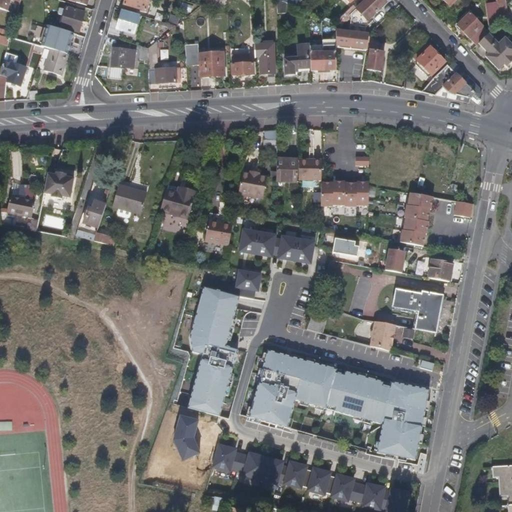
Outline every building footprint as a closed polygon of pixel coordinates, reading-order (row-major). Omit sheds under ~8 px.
[(0,0),(0,8),(5,10),(8,0),(17,0),(20,1),(20,0),(0,0)] [(148,0),(124,0),(123,4),(145,11),(148,0)] [(380,0),(367,0),(358,9),(352,14),(353,25),(369,25),(371,22),(369,20),(384,6),(379,2),(380,0)] [(480,0),(468,0),(464,5),(470,11),(480,0)] [(494,0),(496,4),(498,23),(507,27),(502,0),(494,0)] [(498,23),(496,4),(486,6),(491,31),(498,23)] [(84,10),(66,5),(60,25),(78,30),(84,10)] [(358,9),(354,5),(337,21),(342,25),(352,14),(358,9)] [(16,14),(11,12),(4,36),(9,38),(16,14)] [(137,17),(121,12),(115,32),(131,37),(137,17)] [(164,15),(153,12),(151,18),(162,21),(164,15)] [(476,46),(478,44),(488,34),(489,33),(470,14),(457,27),(476,46)] [(67,55),(74,32),(45,22),(38,46),(40,47),(67,55)] [(175,27),(159,22),(158,27),(170,31),(175,27)] [(368,35),(335,31),(335,41),(335,45),(366,48),(368,36),(368,35)] [(488,34),(478,44),(487,54),(484,57),(497,70),(503,65),(505,67),(511,61),(511,57),(511,56),(511,46),(504,38),(497,44),(488,34)] [(377,41),(368,36),(366,48),(366,50),(369,51),(366,69),(380,72),(383,53),(376,52),(377,41)] [(322,72),(322,41),(308,41),(309,49),(309,59),(310,72),(322,72)] [(335,41),(322,41),(322,72),(335,71),(335,45),(335,41)] [(154,43),(147,49),(147,60),(148,70),(155,70),(156,83),(175,82),(174,67),(155,68),(154,43)] [(443,62),(425,43),(411,56),(416,61),(420,65),(418,68),(423,73),(425,70),(429,75),(443,62)] [(185,65),(198,65),(198,55),(198,44),(183,45),(185,65)] [(272,74),(271,45),(253,45),(254,57),(258,57),(259,75),(272,74)] [(240,49),(231,49),(232,76),(253,75),(252,61),(245,61),(245,57),(237,57),(237,56),(240,55),(240,49)] [(309,59),(309,49),(299,49),(299,59),(283,59),(283,76),(294,76),(294,70),(307,69),(307,59),(309,59)] [(67,55),(49,50),(43,71),(62,77),(68,55),(67,55)] [(133,68),(133,50),(111,51),(111,70),(124,70),(124,68),(133,68)] [(2,60),(13,63),(15,56),(5,53),(2,60)] [(198,55),(198,65),(199,78),(223,77),(222,54),(198,55)] [(13,63),(2,60),(0,68),(0,74),(7,76),(5,81),(18,85),(23,66),(13,63)] [(470,79),(451,60),(434,78),(427,94),(468,103),(470,101),(474,97),(479,101),(479,94),(479,93),(478,91),(478,89),(478,88),(473,82),(471,84),(468,80),(470,79)] [(415,65),(411,69),(420,79),(425,75),(415,65)] [(479,101),(474,97),(470,101),(478,106),(481,103),(479,101)] [(261,156),(261,137),(252,137),(251,155),(261,156)] [(277,144),(263,144),(262,161),(277,161),(277,144)] [(369,158),(355,158),(355,166),(369,166),(369,158)] [(298,161),(298,181),(321,181),(321,160),(298,161)] [(298,181),(298,161),(277,161),(276,184),(298,184),(298,181)] [(267,178),(242,173),(238,195),(263,199),(267,178)] [(334,206),(346,206),(345,184),(345,183),(333,183),(333,184),(334,206)] [(370,206),(369,183),(357,183),(357,184),(358,206),(370,206)] [(334,206),(333,184),(321,184),(322,207),(334,207),(334,206)] [(358,206),(357,184),(345,184),(346,206),(346,207),(358,207),(358,206)] [(66,188),(57,186),(56,188),(48,186),(44,205),(52,207),(52,210),(61,212),(62,209),(70,211),(74,192),(66,190),(66,188)] [(178,189),(168,186),(160,213),(188,221),(196,195),(184,191),(183,194),(177,193),(178,189)] [(112,208),(123,211),(130,190),(118,187),(112,208)] [(130,190),(123,211),(140,216),(146,195),(130,190)] [(432,211),(434,199),(411,195),(409,207),(431,211),(432,211)] [(35,206),(10,201),(6,223),(31,228),(35,206)] [(470,219),(472,205),(456,203),(454,216),(470,219)] [(104,210),(93,206),(90,215),(87,214),(82,229),(97,234),(104,210)] [(429,223),(431,211),(409,207),(408,207),(406,219),(407,219),(429,223)] [(219,213),(210,211),(208,220),(232,225),(233,220),(218,217),(219,213)] [(428,235),(430,223),(429,223),(407,219),(406,232),(427,235),(428,235)] [(232,225),(208,220),(203,241),(227,247),(232,225)] [(262,228),(244,225),(241,248),(259,250),(262,228)] [(280,231),(262,228),(259,251),(277,254),(280,231)] [(425,247),(427,235),(406,232),(405,231),(403,243),(425,247)] [(301,235),(283,232),(280,254),(298,257),(301,235)] [(93,245),(95,240),(76,235),(74,240),(93,245)] [(319,238),(301,235),(298,257),(316,260),(319,238)] [(354,238),(334,235),(332,249),(356,253),(357,243),(353,243),(354,238)] [(95,240),(93,245),(110,249),(111,249),(114,243),(103,240),(95,238),(95,240)] [(406,249),(389,247),(387,268),(403,270),(406,249)] [(454,261),(432,258),(430,275),(451,279),(454,261)] [(263,271),(239,266),(235,286),(259,290),(263,271)] [(220,414),(239,347),(228,344),(242,293),(205,283),(190,338),(192,352),(202,355),(188,405),(220,414)] [(421,291),(395,287),(392,305),(419,309),(416,327),(437,330),(443,292),(422,289),(421,291)] [(395,325),(374,322),(373,330),(370,332),(370,336),(371,338),(371,339),(370,346),(391,352),(393,341),(392,341),(392,336),(393,336),(395,325)] [(325,407),(335,367),(266,348),(247,416),(285,426),(293,399),(325,407)] [(421,361),(419,366),(430,369),(432,364),(421,361)] [(429,391),(335,367),(325,407),(381,421),(374,448),(412,458),(429,391)] [(236,448),(216,443),(210,468),(230,473),(236,448)] [(262,454),(242,450),(236,475),(256,479),(262,454)] [(282,460),(262,455),(256,480),(276,485),(282,460)] [(307,465),(287,461),(281,486),(301,490),(307,465)] [(511,511),(511,465),(492,467),(493,477),(498,477),(499,496),(507,496),(507,511),(511,511)] [(332,471),(312,467),(306,492),(326,496),(332,471)] [(356,476),(336,472),(330,497),(350,502),(356,476)] [(139,481),(149,485),(152,477),(142,474),(139,481)] [(386,485),(367,480),(361,505),(381,510),(386,485)] [(403,511),(409,490),(389,485),(383,510),(389,511),(403,511)]
